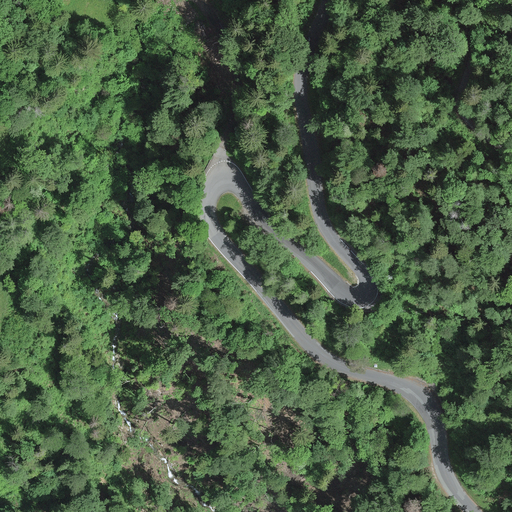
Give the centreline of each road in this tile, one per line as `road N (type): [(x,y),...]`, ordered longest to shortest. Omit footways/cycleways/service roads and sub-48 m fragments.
road 1 (tertiary): [(328,0),(303,65),(301,103),(321,218),(365,275),(367,294),(340,292),(268,228),(237,182),(213,188),(210,222),(321,354),(422,397),(445,472),(475,511)]
road 2 (track): [(224,180),(221,149),(240,96),(225,35),(196,0)]
road 3 (unclassified): [(511,153),(459,108),(471,38),(456,0)]
